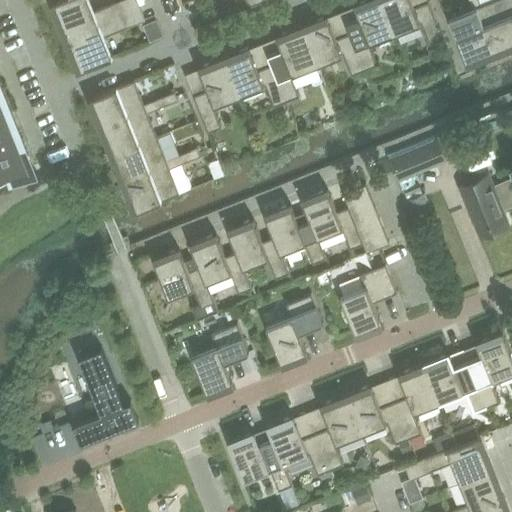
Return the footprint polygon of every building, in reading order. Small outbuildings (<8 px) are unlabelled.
[(53,0),(52,1),(66,35),(120,13),(114,0),(93,9),(89,0),(53,0)] [(369,42),(395,31),(382,0),(364,0),(354,4),(363,26),(350,31),(365,68),(377,63),(369,42)] [(411,0),(382,0),(395,31),(421,21),(429,42),(443,36),(428,0),(427,0),(414,5),(411,0)] [(469,0),(473,7),(448,17),(466,61),(494,49),(477,5),(481,4),(479,0),(469,0)] [(477,5),(494,49),(511,42),(511,14),(506,0),(489,0),(481,4),(477,5)] [(187,7),(192,19),(204,14),(199,2),(187,7)] [(120,13),(66,35),(79,69),(112,56),(103,34),(145,18),(140,5),(120,13)] [(327,15),(302,25),(317,63),(343,52),(351,73),(365,68),(350,31),(336,36),(327,15)] [(144,24),(150,40),(163,35),(156,19),(144,24)] [(272,62),(287,99),(299,94),(291,73),(317,63),(302,25),(276,35),(281,46),(268,51),(272,62)] [(249,46),(223,56),(238,94),(265,83),(273,104),(287,99),(272,62),(258,68),(249,46)] [(193,94),(208,131),(221,125),(213,104),(238,94),(223,56),(198,66),(207,88),(193,94)] [(144,103),(134,78),(90,96),(91,97),(102,124),(146,107),(147,111),(163,105),(159,97),(144,103)] [(159,97),(163,105),(178,99),(174,91),(159,97)] [(2,95),(0,95),(0,123),(11,119),(2,95)] [(146,107),(102,124),(113,153),(157,135),(147,111),(146,107)] [(11,119),(0,123),(0,151),(21,143),(11,119)] [(157,135),(113,153),(124,180),(168,163),(170,167),(185,160),(182,152),(166,158),(157,135)] [(391,157),(396,170),(399,177),(445,158),(436,138),(391,157)] [(21,143),(0,151),(0,179),(31,167),(21,143)] [(182,152),(185,160),(200,154),(197,146),(182,152)] [(126,185),(135,209),(179,191),(170,167),(168,163),(124,180),(126,185)] [(488,172),(459,184),(479,234),(508,222),(488,172)] [(370,195),(366,182),(343,191),(348,204),(370,195)] [(352,215),(348,205),(336,209),(328,188),(302,198),(310,220),(317,236),(318,235),(341,226),(350,247),(363,241),(362,238),(357,227),(352,215)] [(406,199),(414,220),(433,213),(425,192),(406,199)] [(352,215),(375,206),(370,195),(348,204),(348,205),(352,215)] [(264,213),(273,235),(279,251),(281,250),(304,241),(313,262),(326,256),(318,235),(317,236),(310,220),(299,224),(291,202),(264,213)] [(352,215),(357,227),(380,218),(375,206),(352,215)] [(279,251),(273,235),(262,239),(254,217),(227,228),(236,249),(242,266),(244,265),(267,256),(276,276),(289,271),(281,250),(279,251)] [(384,229),(380,218),(357,227),(362,238),(384,229)] [(362,238),(363,241),(366,250),(389,241),(384,229),(362,238)] [(190,243),(199,264),(205,280),(206,280),(230,270),(238,291),(252,286),(244,265),(242,266),(236,249),(225,254),(216,232),(190,243)] [(215,301),(206,280),(205,280),(199,264),(188,269),(179,247),(153,258),(168,295),(193,285),(199,301),(192,305),(197,317),(218,308),(215,301)] [(355,332),(381,322),(381,321),(373,300),(397,291),(386,262),(360,272),(365,284),(340,294),(355,332)] [(281,362),(307,351),(299,330),(323,320),(311,292),(286,302),(291,314),(266,324),(281,362)] [(207,391),(233,381),(224,360),(249,350),(237,321),(212,331),(216,344),(192,354),(207,391)] [(471,368),(486,405),(499,400),(491,379),(511,370),(511,353),(503,331),(477,341),(485,363),(471,368)] [(131,398),(124,401),(101,345),(78,354),(100,410),(72,421),(80,441),(138,418),(131,398)] [(449,352),(424,363),(439,400),(465,389),(473,410),(474,410),(486,405),(471,368),(458,374),(449,352)] [(407,394),(394,399),(409,436),(421,431),(413,410),(439,400),(423,363),(398,373),(407,394)] [(395,442),(409,436),(394,399),(380,405),(371,383),(345,394),(360,432),(387,421),(395,442)] [(329,425),(315,431),(330,468),(343,462),(335,442),(360,432),(345,394),(321,404),(329,425)] [(267,425),(276,447),(284,462),(309,452),(318,473),(330,468),(315,431),(302,436),(293,415),(267,425)] [(254,430),(228,441),(243,478),(270,468),(279,488),(292,483),(284,462),(276,447),(263,452),(254,430)] [(460,481),(492,468),(479,434),(425,455),(430,469),(451,460),(460,481)] [(447,511),(479,511),(506,501),(492,468),(460,481),(468,501),(447,510),(447,511)] [(366,483),(352,489),(358,504),(372,498),(366,483)] [(509,511),(506,501),(479,511),(509,511)]
